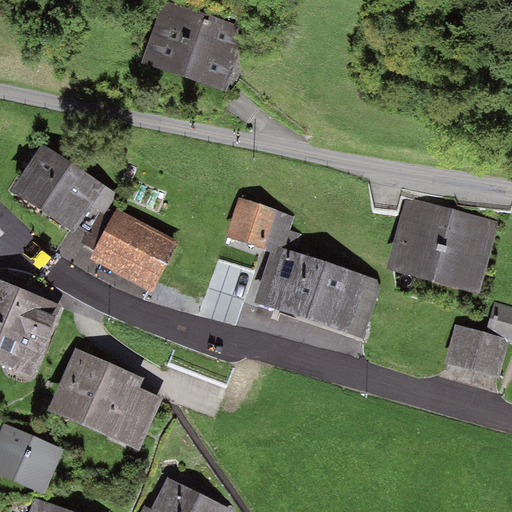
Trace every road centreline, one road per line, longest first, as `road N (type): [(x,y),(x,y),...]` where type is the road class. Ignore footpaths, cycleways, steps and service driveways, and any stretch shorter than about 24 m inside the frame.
road 1 (unclassified): [(511,187),(0,91)]
road 2 (residential): [(76,282),(171,323),(511,420)]
